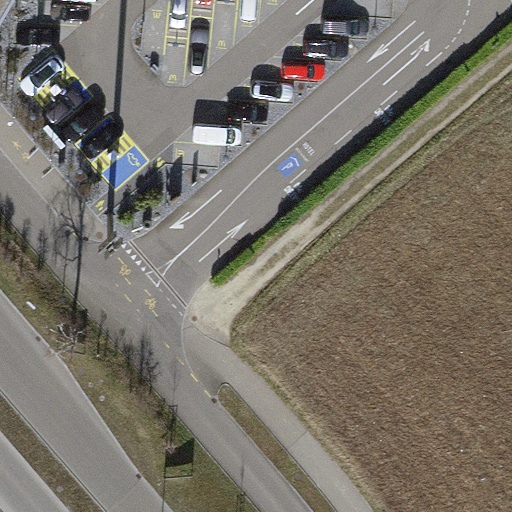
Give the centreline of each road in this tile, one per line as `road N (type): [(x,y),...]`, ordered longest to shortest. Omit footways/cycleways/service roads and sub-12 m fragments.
road 1 (track): [(191,341),(276,255),(511,57)]
road 2 (secondary): [(143,511),(0,343)]
